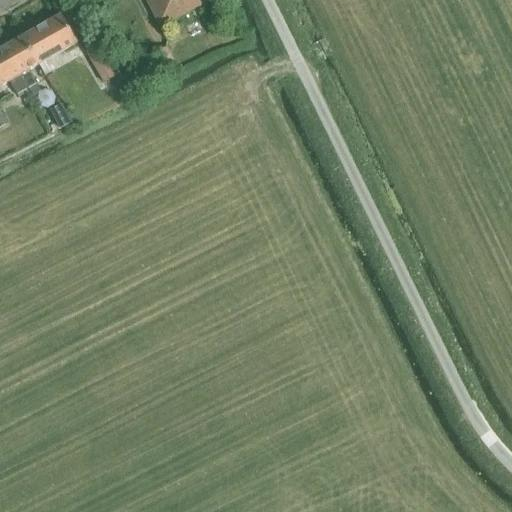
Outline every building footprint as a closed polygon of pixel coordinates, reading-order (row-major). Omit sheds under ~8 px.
[(145,0),(160,27),(207,3),(205,0),(145,0)] [(22,38),(38,66),(77,44),(61,16),(22,38)] [(29,71),(38,66),(22,38),(3,49),(27,90),(28,89),(37,84),(29,71)] [(103,84),(116,77),(99,45),(85,53),(103,84)] [(162,71),(176,63),(167,48),(154,55),(162,71)] [(17,95),(27,90),(3,49),(0,51),(0,87),(9,82),(17,95)] [(41,93),(37,84),(28,89),(27,90),(32,98),(41,93)] [(61,107),(50,113),(60,131),(70,125),(61,107)]
